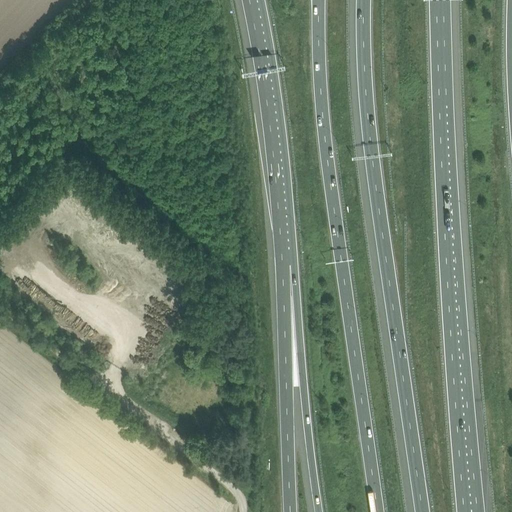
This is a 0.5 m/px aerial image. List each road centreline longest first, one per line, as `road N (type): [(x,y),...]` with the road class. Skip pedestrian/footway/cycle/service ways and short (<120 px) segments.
road 1 (trunk): [(318,0),(320,99),(377,511)]
road 2 (motorway): [(364,0),(377,210),(421,511)]
road 3 (motorway): [(468,511),(440,0)]
road 4 (track): [(218,478),(0,305)]
road 5 (motorway): [(252,0),(282,267)]
road 6 (motorway): [(282,267),(318,511)]
road 7 (motorway): [(282,267),(291,511)]
road 8 (track): [(0,205),(101,103),(120,60)]
